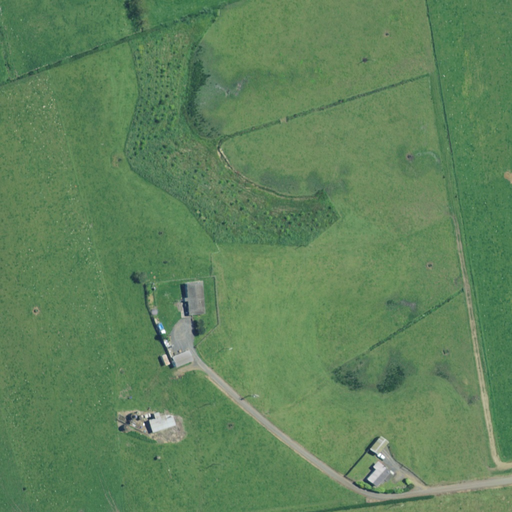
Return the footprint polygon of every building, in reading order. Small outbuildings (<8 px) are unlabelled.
[(200,314),(197,283),(183,284),(186,316),(200,314)] [(188,361),(184,351),(168,358),(172,367),(188,361)] [(163,354),(158,356),(162,366),(167,364),(163,354)] [(172,426),(169,417),(151,423),(150,419),(146,421),(149,433),(172,426)] [(384,442),(376,437),(367,450),(375,455),(384,442)] [(385,473),(374,463),(370,467),(373,470),(365,479),(375,488),(382,480),(385,482),(391,476),(386,472),(385,473)]
